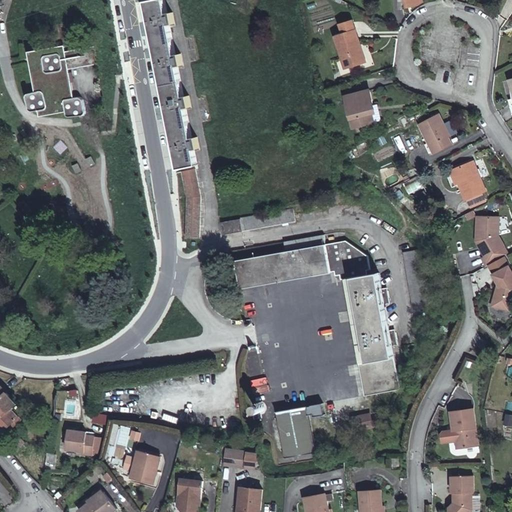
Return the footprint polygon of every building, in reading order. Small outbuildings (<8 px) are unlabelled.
[(169,113),(180,167),(198,164),(194,148),(200,147),(197,136),(192,137),(187,107),(191,106),(189,95),(184,96),(179,65),(183,64),(181,53),(176,54),(171,24),(175,23),(173,12),(168,13),(165,0),(151,0),(147,1),(154,37),(160,70),(169,113)] [(405,0),(407,9),(418,6),(423,3),(422,0),(405,0)] [(335,37),(345,69),(364,62),(352,21),(340,25),(343,35),(335,37)] [(72,68),(100,63),(97,46),(67,52),(66,44),(31,51),(38,91),(30,93),(28,94),(27,95),(26,97),(29,109),(30,111),(31,112),(42,109),(43,114),(68,109),(69,114),(71,116),(73,117),(86,115),(88,113),(89,110),(86,98),(83,95),(76,97),(72,68)] [(354,128),(374,122),(372,113),(375,112),(373,105),(369,91),(345,97),(354,128)] [(372,113),(374,122),(382,120),(378,104),(373,105),(375,112),(372,113)] [(429,141),(435,152),(453,143),(444,126),(446,125),(439,113),(419,124),(429,141)] [(430,155),(435,152),(429,141),(424,144),(430,155)] [(473,162),(453,170),(459,184),(466,200),(485,192),(473,162)] [(188,197),(187,228),(186,236),(200,237),(202,196),(196,168),(183,171),(188,197)] [(459,184),(453,170),(450,171),(456,185),(459,184)] [(387,184),(398,181),(396,175),(385,177),(387,184)] [(76,227),(88,231),(95,212),(83,208),(76,227)] [(263,214),(220,222),(221,234),(247,230),(292,223),(290,209),(263,214)] [(482,259),(486,267),(507,256),(498,238),(496,216),(479,217),(479,227),(475,228),(476,236),(479,236),(480,240),(476,242),(485,258),(482,259)] [(280,277),(331,269),(327,245),(325,236),(285,242),(287,251),(237,259),(238,268),(232,269),(234,281),(240,280),(241,284),(280,277)] [(347,241),(327,245),(331,269),(331,272),(336,272),(336,275),(341,275),(341,279),(345,278),(368,275),(367,270),(371,269),(368,256),(347,241)] [(403,253),(413,312),(427,310),(417,251),(403,253)] [(497,292),(493,307),(510,311),(511,303),(511,272),(509,267),(493,275),(499,287),(500,290),(497,292)] [(354,331),(365,395),(399,390),(391,341),(396,341),(395,332),(389,333),(383,300),(389,299),(388,290),(382,291),(379,273),(368,275),(345,278),(354,331)] [(0,417),(10,408),(13,410),(14,409),(13,407),(16,403),(0,384),(0,417)] [(275,411),(282,457),(314,452),(307,406),(275,411)] [(0,429),(6,436),(22,420),(13,410),(10,408),(0,417),(0,429)] [(454,443),(456,451),(476,448),(471,411),(449,414),(452,433),(442,435),(439,437),(440,446),(454,443)] [(373,414),(352,415),(353,430),(374,428),(373,414)] [(88,431),(70,428),(68,448),(79,450),(85,450),(84,453),(92,454),(100,455),(105,437),(95,436),(95,435),(87,434),(88,431)] [(141,432),(134,430),(132,437),(139,439),(141,432)] [(11,448),(17,454),(25,444),(20,437),(11,448)] [(109,455),(119,458),(121,450),(112,447),(109,455)] [(133,470),(131,477),(153,484),(162,456),(139,449),(136,458),(133,470)] [(136,458),(128,456),(124,467),(133,470),(136,458)] [(227,457),(227,467),(248,467),(248,457),(227,457)] [(109,481),(113,478),(109,472),(105,475),(109,481)] [(178,505),(183,511),(187,511),(188,511),(194,511),(198,511),(203,481),(181,478),(179,495),(182,495),(181,503),(178,505)] [(451,511),(473,511),(474,511),(473,495),(475,494),(475,478),(453,478),(454,500),(457,503),(451,509),(451,511)] [(236,511),(258,511),(262,489),(240,486),(236,511)] [(84,500),(88,504),(105,491),(102,487),(84,500)] [(359,491),(360,511),(381,511),(380,489),(359,491)] [(105,491),(88,504),(80,510),(81,511),(113,511),(119,509),(105,491)] [(330,511),(330,508),(327,509),(325,494),(303,497),(305,511),(330,511)]
